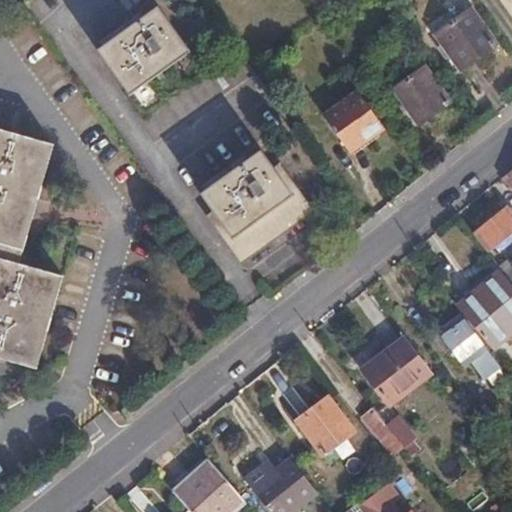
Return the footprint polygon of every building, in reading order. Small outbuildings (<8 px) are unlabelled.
[(312,0),(322,13),(338,0),(312,0)] [(187,52),(156,7),(94,51),(126,96),(187,52)] [(494,44),(468,10),(435,34),(459,69),(494,44)] [(448,102),(423,67),(392,90),(417,124),(448,102)] [(381,128),(355,93),(323,115),(349,151),(381,128)] [(0,357),(28,367),(56,276),(12,261),(48,145),(0,130),(0,357)] [(299,211),(257,152),(196,195),(238,255),(299,211)] [(511,169),(503,178),(511,188),(511,169)] [(489,250),(511,231),(511,216),(507,209),(475,233),(489,250)] [(511,329),(511,286),(500,272),(458,306),(491,347),(511,329)] [(501,367),(461,314),(437,333),(462,365),(470,360),(485,379),(501,367)] [(428,371),(402,337),(359,369),(386,403),(428,371)] [(295,415),(307,410),(297,386),(285,391),(295,415)] [(352,430),(326,397),(296,422),(322,454),(352,430)] [(392,454),(402,445),(401,443),(371,406),(361,415),(392,454)] [(232,511),(244,502),(208,460),(170,494),(186,511),(232,511)] [(291,511),(293,511),(317,493),(291,460),(266,481),(291,511)] [(291,511),(266,481),(253,492),(268,511),(291,511)] [(366,511),(397,511),(388,501),(396,496),(385,483),(359,504),(366,511)]
